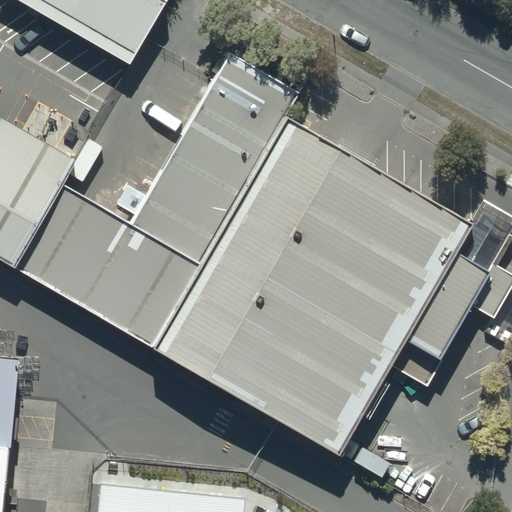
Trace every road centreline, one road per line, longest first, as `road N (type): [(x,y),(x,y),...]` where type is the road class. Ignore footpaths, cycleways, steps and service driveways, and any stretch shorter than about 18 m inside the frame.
road 1 (unclassified): [(353,0),(511,95)]
road 2 (unknown): [(35,334),(22,511)]
